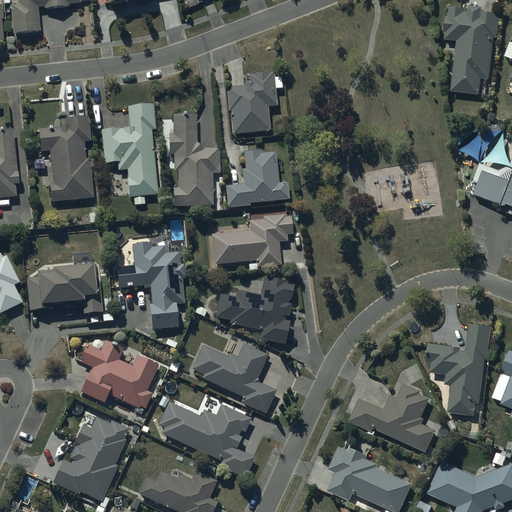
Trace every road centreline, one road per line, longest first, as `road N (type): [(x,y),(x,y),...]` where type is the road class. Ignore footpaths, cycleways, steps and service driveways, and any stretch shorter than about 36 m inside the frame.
road 1 (residential): [(511,291),(438,278),(377,310),(334,361),(265,511)]
road 2 (residential): [(319,0),(162,57),(0,78)]
